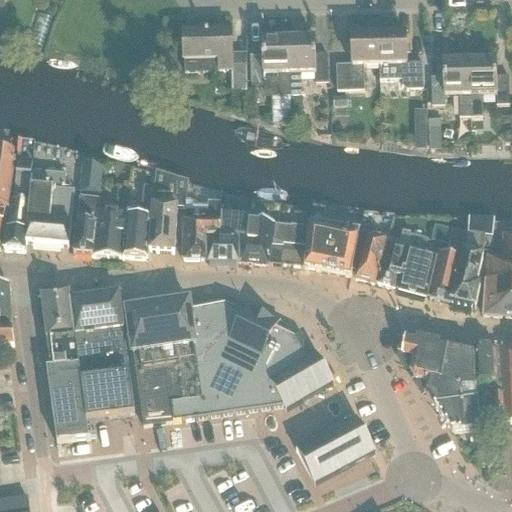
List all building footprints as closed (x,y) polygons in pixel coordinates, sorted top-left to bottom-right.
[(232,66),(231,33),(183,34),(184,74),(232,72),(232,94),(247,93),(246,65),(232,66)] [(363,68),(380,68),(379,37),(351,38),(352,67),(336,68),(336,94),(364,94),(363,68)] [(379,37),(380,68),(380,82),(401,82),(401,88),(407,93),(422,92),(422,66),(406,66),(405,37),(379,37)] [(278,99),(290,99),(289,41),(262,42),(262,58),(250,58),(251,88),(264,88),(264,77),(278,77),(278,99)] [(289,41),(290,99),(302,98),(301,76),(315,76),(315,86),(328,86),(327,57),(315,57),(314,41),(289,41)] [(460,121),(471,121),(470,63),(443,64),(444,80),(431,80),(432,110),(445,109),(445,99),(459,99),(460,121)] [(470,63),(471,121),(483,120),(483,98),(496,98),(496,108),(509,108),(508,78),(496,78),(496,63),(470,63)] [(334,109),(347,108),(347,99),(334,100),(334,109)] [(426,112),(415,112),(415,128),(426,127),(426,112)] [(0,252),(1,252),(9,209),(4,208),(13,152),(0,150),(0,252)] [(99,196),(102,161),(86,157),(83,166),(82,166),(80,194),(99,196)] [(24,254),(32,163),(18,162),(12,202),(4,253),(24,254)] [(186,209),(188,183),(156,172),(153,207),(152,207),(149,254),(174,255),(177,208),(186,209)] [(69,249),(71,221),(74,194),(64,193),(66,176),(32,173),(31,190),(26,245),(69,249)] [(150,220),(154,190),(154,189),(144,188),(139,219),(128,218),(123,260),(147,262),(150,220)] [(121,260),(125,215),(99,213),(100,201),(79,199),(77,221),(97,224),(93,259),(121,260)] [(220,216),(220,205),(207,204),(207,209),(186,209),(186,222),(182,222),(182,262),(207,262),(207,241),(220,242),(220,216)] [(311,213),(309,234),(304,270),(304,271),(350,280),(356,248),(359,231),(362,216),(327,211),(327,217),(315,215),(315,214),(311,213)] [(247,223),(248,219),(220,216),(220,242),(207,241),(207,262),(207,264),(240,265),(243,266),(247,230),(248,223),(247,223)] [(467,236),(469,221),(455,220),(452,232),(449,245),(453,246),(449,259),(439,257),(429,301),(451,307),(467,236)] [(268,268),(268,267),(273,230),(273,225),(248,223),(243,266),(268,268)] [(93,259),(95,233),(96,228),(76,227),(74,257),(93,259)] [(449,247),(449,245),(452,232),(434,228),(431,243),(449,247)] [(304,270),(309,234),(273,230),(268,267),(304,270)] [(359,231),(356,248),(362,251),(355,281),(375,286),(385,242),(369,238),(371,232),(360,230),(360,231),(359,231)] [(407,250),(410,234),(403,233),(400,247),(385,244),(376,286),(396,292),(407,250)] [(511,235),(506,235),(504,253),(504,257),(487,256),(482,318),(511,320),(511,235)] [(485,239),(467,236),(451,307),(474,312),(480,289),(476,288),(482,258),(485,239)] [(426,301),(436,258),(424,255),(428,242),(411,237),(408,250),(398,293),(426,301)] [(0,348),(14,348),(11,326),(8,285),(0,284),(0,348)] [(89,442),(69,294),(41,298),(47,342),(51,371),(47,372),(57,446),(89,442)] [(87,423),(134,418),(123,332),(119,296),(71,302),(85,407),(87,423)] [(129,313),(127,313),(143,429),(283,409),(285,413),(334,386),(317,355),(314,357),(299,331),(248,307),(216,313),(214,306),(190,310),(189,304),(134,312),(129,313)] [(452,435),(480,432),(475,353),(448,348),(405,338),(402,356),(414,359),(410,374),(415,381),(428,384),(424,394),(434,409),(452,435)] [(506,425),(511,424),(511,347),(502,348),(506,422),(506,425)] [(492,422),(506,422),(502,348),(475,348),(477,386),(490,385),(492,422)] [(356,420),(296,452),(297,453),(298,453),(316,485),(314,486),(315,488),(376,455),(375,454),(373,455),(356,422),(357,421),(356,420)] [(28,511),(27,500),(0,503),(0,511),(28,511)]
